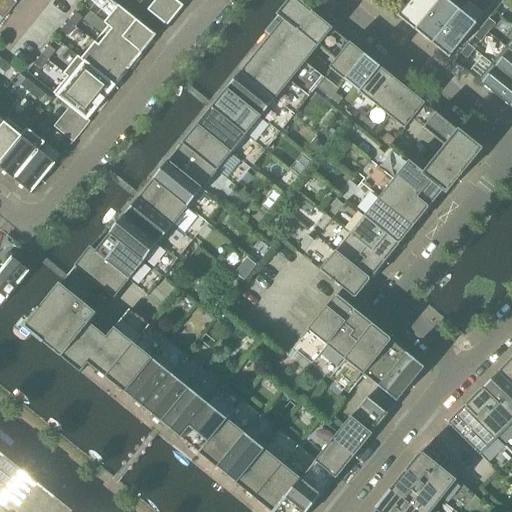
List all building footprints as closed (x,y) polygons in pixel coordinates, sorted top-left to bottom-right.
[(12,10),(17,3),(12,0),(3,0),(2,2),(12,10)] [(156,0),(156,1),(176,17),(184,7),(183,6),(175,0),(156,0)] [(301,34),(318,48),(333,29),(296,0),(290,0),(279,15),(302,33),(301,34)] [(398,17),(411,0),(395,0),(388,9),(398,17)] [(411,0),(398,17),(415,30),(440,0),(411,0)] [(432,44),(460,11),(446,0),(440,0),(415,30),(432,44)] [(511,0),(504,0),(502,4),(508,9),(511,3),(511,0)] [(176,17),(156,1),(148,11),(168,27),(176,17)] [(104,24),(108,27),(108,26),(142,53),(151,43),(154,39),(155,37),(156,36),(119,6),(118,7),(104,24)] [(477,25),(460,11),(432,44),(448,57),(449,57),(450,58),(477,25)] [(69,22),(75,27),(83,18),(76,13),(69,22)] [(301,34),(302,33),(279,15),(265,32),(270,37),(271,36),(288,50),(305,64),(305,63),(318,48),(301,34)] [(482,28),(488,33),(495,24),(489,19),(482,28)] [(69,22),(61,31),(68,36),(75,27),(69,22)] [(108,27),(95,43),(128,70),(129,70),(131,68),(133,65),(142,54),(141,54),(142,53),(108,26),(108,27)] [(481,42),(488,33),(482,28),(474,37),(481,42)] [(256,54),(274,68),(290,81),(290,82),(305,64),(288,50),(271,36),(270,37),(256,54)] [(128,71),(128,70),(95,43),(81,59),(81,60),(115,87),(115,86),(115,87),(117,84),(117,85),(118,84),(117,83),(120,80),(121,79),(128,71)] [(345,81),(365,56),(350,43),(330,69),(345,81)] [(468,45),(461,54),(467,59),(475,50),(468,45)] [(55,52),(49,46),(41,55),(48,61),(55,52)] [(511,52),(508,50),(495,66),(511,80),(511,52)] [(274,68),(256,54),(242,72),(259,86),(258,87),(275,100),(290,82),(290,81),(274,68)] [(41,70),(48,61),(41,55),(34,65),(35,65),(41,70)] [(67,77),(102,104),(106,100),(105,99),(106,98),(114,88),(114,87),(115,87),(81,60),(81,59),(78,56),(63,74),(67,77)] [(360,93),(380,68),(365,56),(345,81),(360,93)] [(11,67),(1,59),(0,61),(0,69),(5,73),(11,67)] [(511,80),(495,66),(492,64),(478,81),(511,108),(511,107),(511,80)] [(375,105),(395,80),(380,68),(360,93),(375,105)] [(227,90),(244,104),(261,118),(275,100),(258,87),(259,86),(242,72),(227,90)] [(102,104),(67,77),(54,93),(53,94),(56,96),(70,107),(90,123),(90,122),(88,120),(97,109),(98,109),(102,104)] [(21,86),(30,93),(35,87),(26,79),(21,86)] [(389,117),(410,92),(395,80),(375,105),(389,117)] [(39,101),(44,94),(35,87),(30,93),(39,101)] [(244,104),(227,90),(212,108),(230,122),(246,136),(261,118),(244,104)] [(389,117),(405,129),(425,104),(410,92),(389,117)] [(335,93),(331,99),(337,105),(338,105),(343,99),(335,93)] [(309,103),(321,113),(328,105),(316,94),(309,103)] [(62,117),(82,132),(90,123),(70,107),(62,117)] [(215,140),(232,154),(246,136),(230,122),(212,108),(198,126),(215,140)] [(356,118),(360,122),(366,115),(362,111),(356,118)] [(436,113),(423,129),(446,148),(448,149),(461,133),(436,113)] [(62,117),(54,127),(73,142),(74,143),(82,132),(62,117)] [(370,132),(375,126),(365,118),(360,123),(370,132)] [(8,119),(5,123),(0,129),(0,163),(25,133),(24,133),(8,119)] [(201,158),(217,172),(232,154),(215,140),(198,126),(183,144),(201,158)] [(0,169),(14,180),(39,150),(39,151),(45,144),(27,129),(24,133),(25,133),(0,163),(0,169)] [(387,133),(381,141),(390,148),(391,146),(396,140),(387,133)] [(425,173),(424,175),(443,190),(443,191),(447,194),(482,150),(461,133),(448,149),(446,148),(425,173)] [(186,177),(203,190),(217,172),(201,158),(183,144),(169,162),(186,177)] [(32,194),(56,165),(55,164),(39,151),(39,150),(14,180),(15,181),(31,194),(31,193),(32,194)] [(410,161),(394,180),(429,208),(443,191),(443,190),(424,175),(425,173),(410,161)] [(154,181),(171,195),(188,208),(203,190),(186,177),(169,162),(154,181)] [(394,180),(380,198),(414,226),(429,208),(394,180)] [(171,195),(154,181),(139,199),(157,213),(174,226),(188,208),(171,195)] [(380,198),(365,216),(399,244),(414,226),(380,198)] [(125,217),(142,231),(159,244),(174,226),(157,213),(139,199),(125,217)] [(332,219),(326,214),(314,229),(321,234),(321,235),(333,220),(332,219)] [(385,262),(399,244),(365,216),(350,234),(385,262)] [(142,231),(125,217),(110,235),(128,249),(144,262),(159,244),(142,231)] [(350,234),(336,252),(370,280),(385,262),(350,234)] [(96,253),(113,267),(130,280),(144,262),(128,249),(110,235),(96,252),(96,253)] [(315,242),(308,236),(296,250),(297,251),(304,256),(315,242)] [(75,267),(98,285),(115,299),(130,280),(113,267),(96,253),(96,252),(91,247),(75,267)] [(370,280),(336,252),(321,271),(355,299),(370,280)] [(0,306),(1,308),(30,272),(12,257),(0,271),(0,306)] [(75,267),(67,276),(90,295),(98,285),(75,267)] [(23,325),(61,357),(81,334),(97,315),(59,283),(23,325)] [(336,296),(308,331),(327,345),(355,312),(336,296)] [(373,326),(355,312),(327,345),(345,360),(373,326)] [(87,363),(99,349),(99,348),(114,329),(97,315),(81,334),(61,357),(80,373),(88,364),(87,363)] [(345,360),(363,375),(391,341),(373,326),(345,360)] [(87,363),(88,364),(106,378),(134,344),(114,329),(99,348),(99,349),(87,363)] [(425,368),(391,341),(363,375),(397,403),(425,368)] [(134,344),(106,378),(125,393),(152,359),(134,344)] [(295,349),(289,356),(307,370),(312,363),(295,349)] [(125,393),(143,409),(171,374),(152,359),(125,393)] [(511,360),(511,362),(500,373),(511,385),(511,360)] [(511,385),(500,373),(498,375),(494,379),(483,390),(511,418),(511,385)] [(171,374),(143,409),(162,424),(190,389),(171,374)] [(162,424),(181,439),(208,404),(190,389),(162,424)] [(511,423),(511,418),(483,390),(466,407),(498,438),(511,423)] [(352,417),(339,433),(334,439),(354,456),(372,434),(388,414),(367,397),(367,399),(352,417)] [(208,404),(181,439),(199,454),(227,420),(208,404)] [(498,438),(466,407),(464,409),(460,413),(449,424),(480,456),(498,438)] [(334,417),(328,425),(339,433),(344,426),(334,417)] [(199,454),(218,469),(246,435),(227,420),(199,454)] [(246,435),(218,469),(237,484),(264,450),(246,435)] [(354,456),(334,439),(321,455),(316,461),(315,462),(301,480),(320,495),(321,496),(336,478),(354,456)] [(430,443),(422,453),(431,461),(440,450),(430,443)] [(264,450),(237,484),(256,500),(283,466),(264,450)] [(440,450),(431,461),(441,468),(449,458),(440,450)] [(420,456),(416,461),(406,472),(441,500),(457,481),(441,468),(431,461),(422,453),(420,456)] [(0,497),(22,471),(5,457),(0,463),(0,497)] [(301,480),(284,466),(283,466),(256,500),(271,511),(275,511),(288,497),(301,480)] [(0,511),(16,511),(39,484),(22,471),(0,497),(0,511)] [(431,511),(441,500),(406,472),(391,491),(417,511),(431,511)] [(308,511),(321,496),(320,495),(301,480),(288,497),(275,511),(308,511)] [(44,511),(55,498),(39,484),(16,511),(44,511)] [(417,511),(391,491),(376,510),(378,511),(417,511)] [(44,511),(72,511),(55,498),(44,511)]
